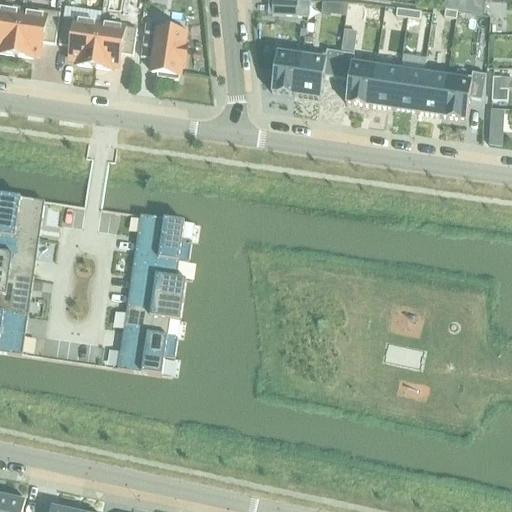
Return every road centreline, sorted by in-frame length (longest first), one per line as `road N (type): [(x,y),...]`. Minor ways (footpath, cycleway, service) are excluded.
road 1 (residential): [(239,135),(511,178)]
road 2 (residential): [(0,451),(267,511)]
road 3 (residential): [(104,117),(71,360)]
road 4 (residential): [(104,117),(239,135)]
road 5 (residential): [(226,0),(239,135)]
